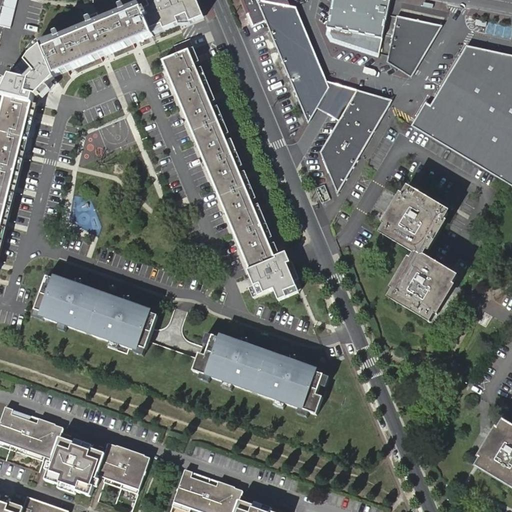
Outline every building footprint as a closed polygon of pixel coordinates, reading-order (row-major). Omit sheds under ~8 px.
[(149,0),(151,3),(141,7),(143,11),(152,37),(169,31),(168,24),(178,20),(182,29),(195,25),(184,0),(149,0)] [(240,0),(251,25),(252,25),(241,0),(240,0)] [(241,0),(252,25),(264,19),(306,117),(313,105),(324,86),(290,6),(287,0),(241,0)] [(381,0),(389,1),(389,0),(332,0),(328,20),(326,36),(330,42),(346,47),(376,57),(377,53),(347,44),(332,39),(330,33),(332,21),(336,0),(381,0)] [(389,5),(389,1),(381,0),(336,0),(332,21),(330,33),(332,39),(347,44),(377,53),(389,5)] [(369,137),(391,104),(394,100),(343,85),(327,80),(296,8),(290,6),(324,86),(313,105),(306,117),(309,124),(319,108),(326,112),(339,119),(321,150),(323,155),(334,137),(352,161),(353,160),(369,137)] [(29,95),(57,84),(55,77),(105,57),(152,37),(143,11),(43,51),(49,64),(22,75),(29,95)] [(397,15),(387,60),(402,64),(411,66),(437,23),(397,15)] [(412,76),(443,24),(437,23),(411,66),(402,64),(387,60),(412,76)] [(427,103),(413,127),(508,182),(511,184),(511,56),(468,47),(433,107),(427,103)] [(163,63),(250,271),(276,261),(275,259),(189,52),(163,63)] [(29,95),(22,75),(12,81),(5,98),(0,118),(0,233),(20,155),(33,105),(27,103),(29,95)] [(334,137),(323,155),(338,186),(354,161),(353,160),(352,161),(334,137)] [(417,254),(412,262),(397,289),(391,298),(431,321),(436,312),(452,286),(457,277),(428,260),(423,257),(428,248),(444,222),(449,213),(438,206),(420,196),(410,189),(404,198),(389,224),(383,234),(394,240),(417,254)] [(385,222),(389,224),(404,198),(401,196),(385,222)] [(447,224),(444,222),(428,248),(431,250),(447,224)] [(276,261),(250,271),(261,296),(278,289),(283,301),(301,294),(297,282),(301,280),(289,253),(275,259),(276,261)] [(397,289),(412,262),(409,260),(393,286),(397,289)] [(148,350),(161,316),(153,314),(154,310),(56,276),(54,279),(49,277),(37,311),(43,313),(42,318),(139,353),(141,348),(148,350)] [(456,289),(452,286),(436,312),(440,314),(456,289)] [(221,338),(214,335),(207,356),(200,354),(194,371),(318,416),(325,398),(318,396),(326,376),(318,373),(319,369),(222,334),(221,338)] [(11,415),(13,411),(5,408),(0,421),(0,440),(52,459),(50,463),(53,464),(50,471),(48,470),(44,481),(60,486),(61,483),(77,489),(76,492),(90,497),(93,487),(91,485),(93,479),(96,480),(97,475),(140,490),(150,459),(108,444),(105,453),(90,448),(89,452),(73,446),(75,443),(60,437),(63,428),(30,416),(28,420),(11,415)] [(30,416),(13,411),(11,415),(28,420),(30,416)] [(500,432),(484,459),(479,467),(490,474),(507,484),(511,487),(511,427),(506,424),(500,432)] [(480,457),(484,459),(500,432),(497,430),(480,457)] [(90,448),(75,443),(73,446),(89,452),(90,448)] [(191,478),(193,474),(185,471),(174,503),(200,511),(271,511),(259,511),(254,510),(254,506),(240,501),(243,491),(210,480),(209,484),(191,478)] [(210,480),(193,474),(191,478),(209,484),(210,480)] [(60,486),(76,492),(77,489),(61,483),(60,486)] [(67,511),(29,497),(28,499),(26,508),(11,503),(10,507),(0,503),(0,511),(67,511)]
